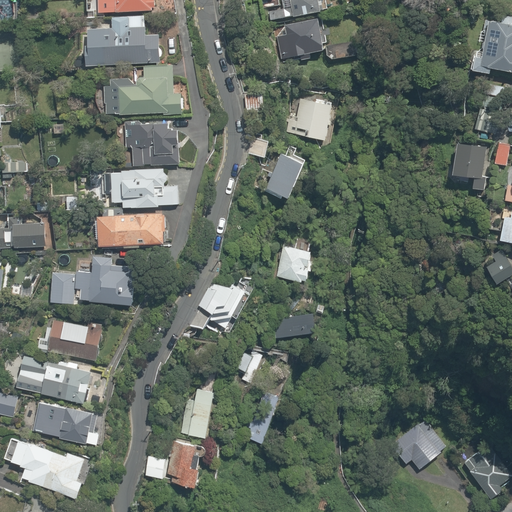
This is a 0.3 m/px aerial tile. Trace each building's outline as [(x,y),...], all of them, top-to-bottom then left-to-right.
[(153,0),(97,0),(98,13),(154,11),(153,0)] [(316,0),(283,0),(285,10),(271,12),(272,20),(319,14),(316,0)] [(111,17),(112,29),(87,30),(89,66),(159,62),(157,27),(146,27),(146,15),(111,17)] [(312,59),(311,54),(324,52),(317,19),(285,25),(287,35),(277,36),(282,60),(301,56),(302,61),(312,59)] [(490,69),(511,73),(511,25),(491,21),(483,54),(474,52),(469,71),(488,76),(490,69)] [(356,42),(330,45),(332,61),(358,57),(356,42)] [(132,86),(132,78),(107,79),(109,115),(163,112),(163,118),(182,117),(181,95),(172,96),(170,64),(145,66),(146,77),(137,77),(138,86),(132,86)] [(507,86),(496,83),(493,95),(505,98),(507,86)] [(314,103),(300,99),(295,119),(288,117),(285,129),(328,140),(337,103),(315,97),(314,103)] [(168,121),(126,122),(127,149),(134,148),(135,166),(182,164),(181,133),(168,121)] [(511,144),(498,142),(494,163),(508,165),(511,144)] [(458,144),(455,178),(475,180),(474,189),(485,190),(489,147),(458,144)] [(305,165),(283,154),(267,187),(289,198),(305,165)] [(28,162),(1,161),(1,171),(27,172),(28,162)] [(124,204),(124,208),(159,208),(160,205),(177,205),(177,187),(164,187),(165,171),(113,171),(112,204),(124,204)] [(80,194),(55,195),(55,211),(80,211),(80,194)] [(511,211),(511,217),(505,216),(501,242),(511,243),(511,211)] [(165,214),(98,217),(99,247),(166,245),(165,214)] [(51,217),(15,218),(15,229),(0,229),(0,249),(51,249),(51,217)] [(314,253),(284,245),(276,276),(306,283),(314,253)] [(54,273),(52,303),(73,305),(75,288),(83,289),(82,301),(129,305),(132,266),(112,264),(113,254),(93,252),(93,262),(80,261),(79,270),(76,270),(76,275),(54,273)] [(511,270),(502,253),(493,257),(496,262),(489,266),(499,283),(508,278),(511,284),(511,270)] [(214,289),(208,287),(191,326),(205,333),(210,320),(227,327),(246,290),(235,284),(233,289),(216,285),(214,289)] [(309,290),(303,309),(315,312),(321,293),(309,290)] [(102,325),(55,315),(48,350),(95,360),(102,325)] [(318,315),(274,320),(276,339),(321,333),(318,315)] [(252,382),(262,354),(250,350),(240,378),(252,382)] [(40,377),(36,391),(84,404),(94,366),(72,360),(71,362),(61,359),(59,366),(25,357),(21,372),(40,377)] [(20,396),(0,389),(0,414),(12,418),(20,396)] [(204,400),(188,397),(181,432),(208,437),(216,393),(205,391),(204,400)] [(93,433),(99,413),(66,404),(65,408),(39,400),(31,428),(95,447),(98,434),(93,433)] [(431,427),(397,453),(405,463),(411,459),(420,471),(448,449),(431,427)] [(75,500),(91,461),(68,452),(67,457),(14,435),(4,460),(27,470),(23,479),(75,500)] [(173,440),(167,474),(175,475),(173,484),(197,488),(204,445),(173,440)] [(475,453),(464,462),(492,498),(502,489),(499,486),(511,475),(511,474),(494,452),(481,462),(475,453)] [(168,458),(148,455),(145,478),(165,480),(168,458)] [(433,510),(444,494),(435,488),(424,504),(433,510)]
